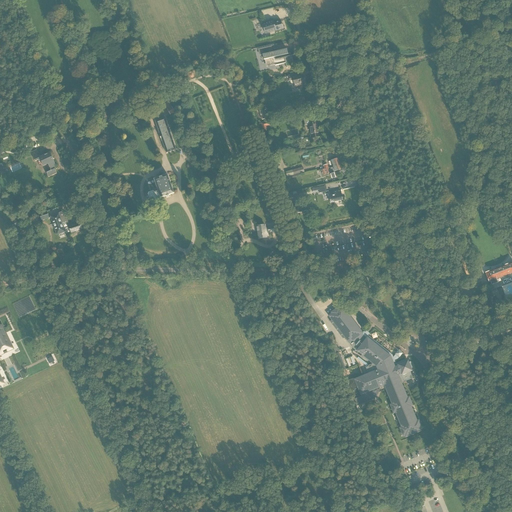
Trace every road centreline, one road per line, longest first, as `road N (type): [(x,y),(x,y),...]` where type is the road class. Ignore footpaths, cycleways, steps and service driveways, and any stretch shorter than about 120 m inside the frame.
road 1 (unclassified): [(417,355),(421,339),(287,0)]
road 2 (unclassified): [(417,355),(342,295),(308,280),(119,270)]
road 3 (unclassified): [(481,511),(417,355)]
road 4 (track): [(119,270),(61,133)]
